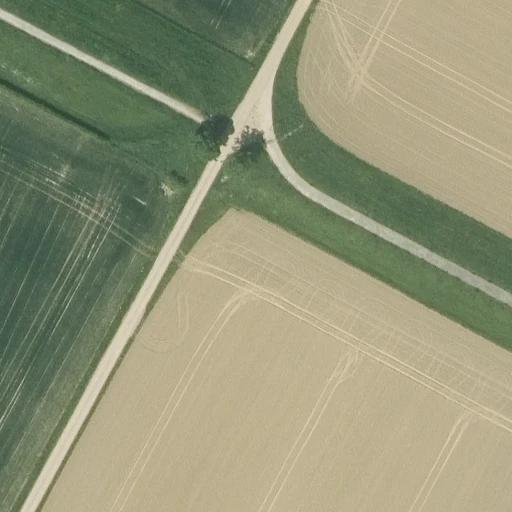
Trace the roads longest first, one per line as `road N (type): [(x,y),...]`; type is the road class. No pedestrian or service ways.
road 1 (unclassified): [(29,511),(309,0)]
road 2 (track): [(236,133),(0,7)]
